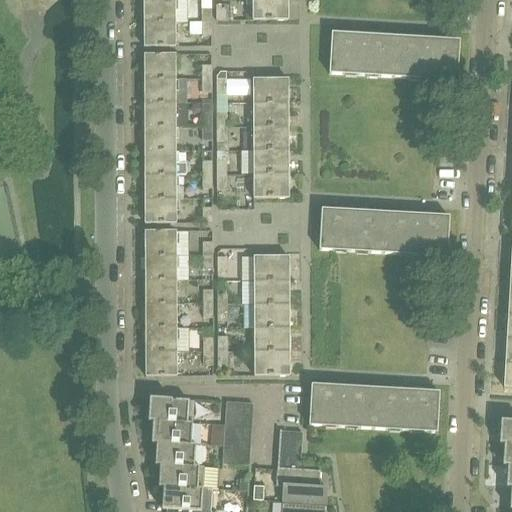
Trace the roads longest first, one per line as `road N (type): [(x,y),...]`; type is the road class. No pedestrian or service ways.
road 1 (unclassified): [(124,511),(108,394),(106,0)]
road 2 (residential): [(459,511),(488,0)]
